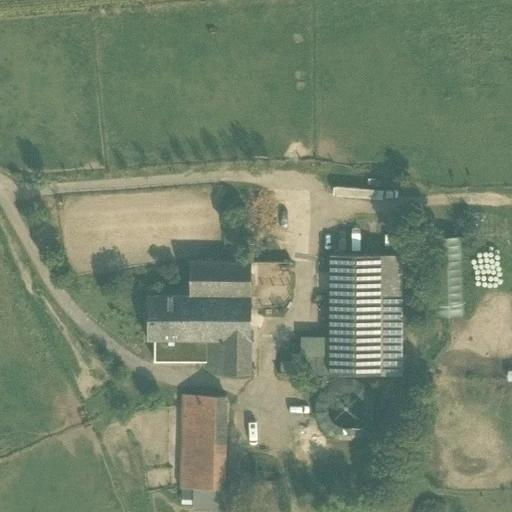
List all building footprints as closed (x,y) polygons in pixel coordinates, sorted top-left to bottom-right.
[(464,316),(462,238),(432,239),(433,317),(464,316)] [(401,255),(329,255),(329,338),(329,354),(329,374),(401,375),(401,255)] [(188,296),(250,295),(250,262),(189,263),(188,296)] [(188,296),(181,296),(181,340),(206,340),(249,340),(250,295),(188,296)] [(181,296),(146,296),(145,340),(181,340),(181,296)] [(301,338),(301,354),(329,354),(329,338),(301,338)] [(249,375),(249,340),(206,340),(206,365),(221,374),(249,375)] [(291,374),(329,374),(329,354),(301,354),(290,354),(291,362),(291,374)] [(280,374),(291,374),(291,362),(281,361),(280,374)] [(225,397),(182,394),(179,488),(194,488),(222,489),(225,397)] [(223,508),(222,489),(194,488),(194,509),(223,508)]
